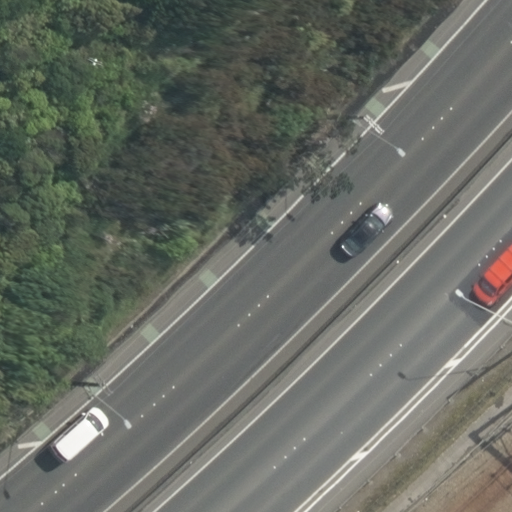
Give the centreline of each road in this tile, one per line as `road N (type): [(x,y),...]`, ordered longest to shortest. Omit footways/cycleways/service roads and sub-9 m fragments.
road 1 (trunk): [(35,511),(370,209),(511,35)]
road 2 (trunk): [(511,232),(226,511)]
